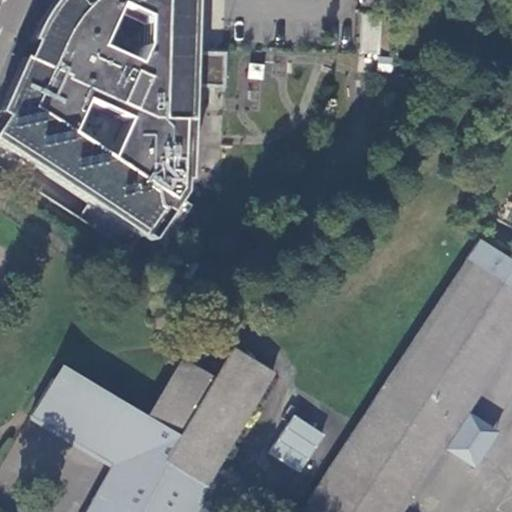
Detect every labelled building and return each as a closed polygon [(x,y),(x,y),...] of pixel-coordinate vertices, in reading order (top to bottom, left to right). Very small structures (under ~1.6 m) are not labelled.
[(44,0),(42,2),(38,8),(32,20),(14,66),(0,95),(0,144),(134,232),(136,229),(146,235),(179,184),(181,0),(44,0)] [(364,12),(361,43),(378,45),(381,14),(364,12)] [(511,339),(511,262),(478,239),(464,260),(377,393),(358,421),(298,511),(398,511),(440,449),(463,414),(511,339)] [(60,372),(31,416),(111,464),(83,511),(194,511),(200,503),(196,501),(271,374),(230,349),(212,377),(177,358),(142,421),(60,372)] [(463,414),(440,449),(473,469),(495,434),(463,414)]
